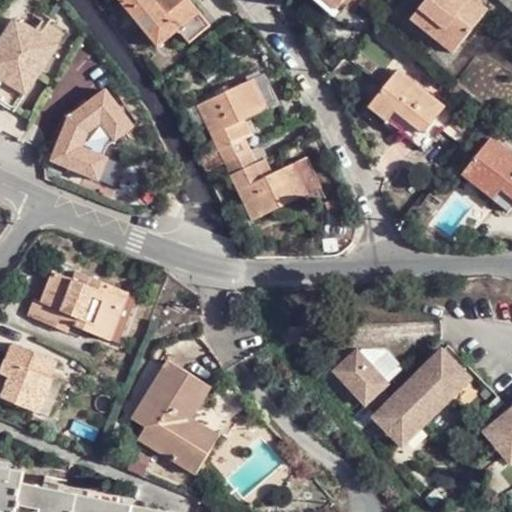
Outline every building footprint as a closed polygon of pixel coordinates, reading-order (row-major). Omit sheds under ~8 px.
[(152,0),(120,0),(120,1),(157,48),(184,27),(195,40),(210,29),(186,0),(154,0),(153,1),(152,0)] [(321,0),(335,11),(344,0),(321,0)] [(479,24),(458,7),(449,0),(428,0),(418,14),(461,48),(479,24)] [(478,0),(464,0),(458,7),(479,24),(490,10),(478,0)] [(511,0),(495,0),(511,14),(511,0)] [(461,48),(418,14),(412,22),(454,55),(461,48)] [(0,38),(0,82),(0,81),(22,95),(53,46),(36,36),(12,20),(0,38)] [(43,25),(36,36),(53,46),(60,36),(43,25)] [(396,70),(367,108),(423,152),(452,115),(396,70)] [(0,81),(0,82),(0,107),(10,114),(22,95),(0,81)] [(197,108),(225,166),(250,154),(237,129),(268,113),(252,81),(197,108)] [(95,182),(105,160),(79,149),(86,133),(98,124),(112,142),(131,128),(103,92),(66,120),(49,162),(95,182)] [(464,174),(495,198),(501,189),(511,197),(511,153),(492,138),(464,174)] [(250,154),(225,166),(233,184),(252,223),(308,198),(293,167),(263,181),(250,154)] [(225,166),(203,176),(212,193),(233,184),(225,166)] [(511,197),(501,189),(495,198),(507,208),(511,201),(511,197)] [(51,313),(63,319),(60,324),(87,335),(108,288),(80,276),(59,266),(55,274),(43,269),(33,290),(21,285),(11,306),(47,322),(51,313)] [(122,294),(108,288),(87,335),(101,342),(122,294)] [(51,313),(47,322),(59,327),(60,324),(63,319),(51,313)] [(0,398),(23,408),(38,373),(44,358),(0,339),(0,398)] [(379,417),(390,409),(375,390),(385,381),(404,365),(385,341),(357,342),(334,360),(379,417)] [(182,474),(195,451),(170,434),(182,413),(200,383),(154,354),(134,388),(150,398),(125,439),(182,474)] [(454,356),(401,400),(390,409),(379,417),(404,447),(479,386),(454,356)] [(55,380),(38,373),(23,408),(40,416),(55,380)] [(390,409),(401,400),(385,381),(375,390),(390,409)] [(121,411),(125,439),(150,398),(134,388),(121,411)] [(511,450),(511,410),(492,427),(511,450)] [(170,434),(195,451),(208,430),(182,413),(170,434)] [(175,511),(176,511),(10,481),(12,466),(0,464),(0,511),(175,511)]
